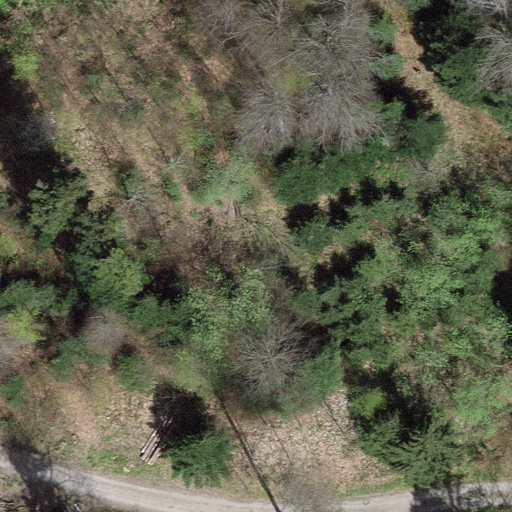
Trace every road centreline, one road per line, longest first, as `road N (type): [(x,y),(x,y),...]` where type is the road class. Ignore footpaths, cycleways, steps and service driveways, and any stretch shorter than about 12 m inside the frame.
road 1 (track): [(255,511),(168,502),(0,452)]
road 2 (track): [(511,489),(363,511)]
